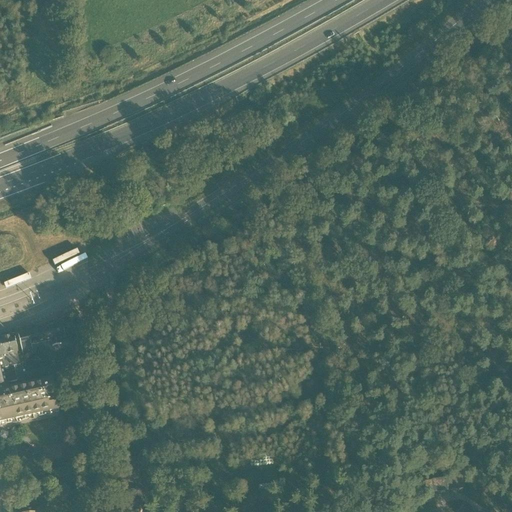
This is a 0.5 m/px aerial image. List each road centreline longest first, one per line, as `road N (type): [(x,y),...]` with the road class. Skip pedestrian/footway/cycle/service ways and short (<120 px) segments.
road 1 (tertiary): [(205,206),(357,104),(485,0)]
road 2 (motorway): [(119,137),(387,0)]
road 3 (motorway): [(339,0),(110,115)]
road 4 (tertiary): [(0,323),(105,271),(205,206)]
road 5 (tertiary): [(205,206),(0,303)]
road 6 (track): [(76,297),(94,511)]
road 7 (trunk): [(0,184),(119,137)]
